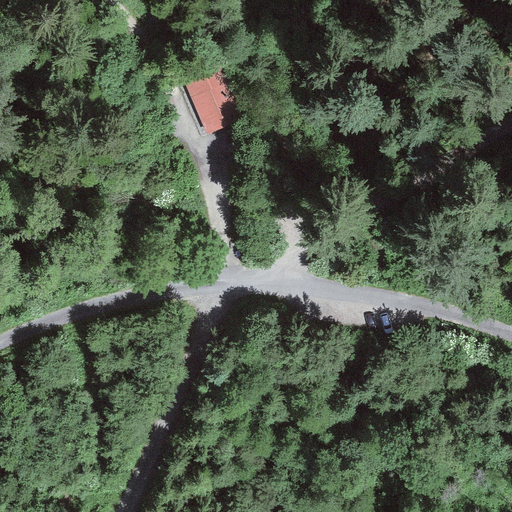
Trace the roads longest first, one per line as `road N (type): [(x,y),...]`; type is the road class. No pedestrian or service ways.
road 1 (track): [(224,290),(220,195),(201,146),(128,14),(111,0)]
road 2 (track): [(224,290),(363,299),(511,335)]
road 3 (track): [(511,130),(299,255),(283,290)]
road 4 (track): [(127,511),(224,290)]
road 5 (track): [(0,347),(123,303),(224,290)]
